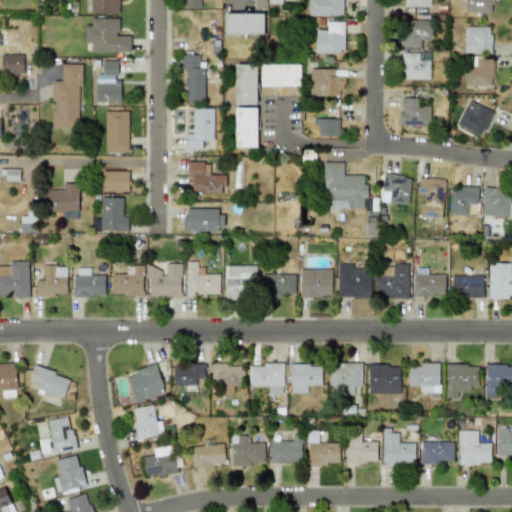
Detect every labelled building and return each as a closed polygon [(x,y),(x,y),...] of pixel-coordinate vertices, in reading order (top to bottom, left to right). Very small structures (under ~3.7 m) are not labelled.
[(90,0),(90,14),(119,13),(119,0),(90,0)] [(181,0),(181,7),(200,8),(200,0),(181,0)] [(343,0),(307,0),(307,15),(343,15),(343,0)] [(465,0),(465,12),(492,12),(492,0),(465,0)] [(263,13),(225,13),(225,34),(263,34),(263,13)] [(118,18),(90,17),(90,25),(84,25),(84,43),(90,43),(90,51),(130,52),(130,35),(118,35),(118,18)] [(431,20),(402,20),(402,47),(420,47),(420,39),(431,39),(431,20)] [(344,52),(344,22),(326,21),(326,30),(315,30),(315,52),(344,52)] [(463,52),(490,53),(490,26),(463,26),(463,52)] [(430,60),(419,60),(419,52),(402,52),(402,79),(430,79),(430,60)] [(0,54),(0,73),(22,72),(22,54),(0,54)] [(203,55),(181,55),(181,69),(186,69),(186,102),(203,102),(203,55)] [(493,57),(467,56),(466,85),(492,85),(493,57)] [(95,101),(119,102),(120,79),(116,79),(116,60),(102,60),(101,74),(96,74),(95,101)] [(78,64),(60,64),(61,80),(51,81),(52,129),(80,128),(78,64)] [(256,64),(234,64),(235,103),(256,103),(256,64)] [(300,64),(260,64),(260,86),(300,86),(300,64)] [(334,69),(310,68),(309,95),(343,95),(343,76),(334,75),(334,69)] [(430,105),(418,105),(418,98),(400,97),(400,124),(429,125),(430,105)] [(492,110),(467,100),(457,125),(482,136),(492,110)] [(212,140),(213,108),(192,107),(191,133),(185,133),(185,149),(201,149),(202,140),(212,140)] [(257,147),(256,107),(234,107),(235,147),(257,147)] [(104,151),(128,151),(128,111),(104,111),(104,151)] [(339,118),(316,118),(317,135),(339,135),(339,118)] [(187,162),(186,178),(192,178),(191,192),(223,193),(224,175),(208,174),(209,162),(187,162)] [(363,208),(363,198),(367,198),(367,183),(363,183),(363,175),(343,175),(343,162),(324,162),(325,208),(363,208)] [(18,169),(0,169),(0,181),(18,181),(18,169)] [(127,191),(128,171),(100,170),(100,191),(127,191)] [(407,205),(411,177),(384,173),(379,201),(407,205)] [(420,216),(441,218),(444,179),(419,177),(417,194),(422,194),(420,216)] [(46,211),(77,211),(78,183),(62,183),(62,189),(46,189),(46,211)] [(478,187),(450,185),(449,214),(477,215),(478,187)] [(511,204),(508,204),(509,188),(482,187),(481,216),(511,216),(511,204)] [(122,197),(100,197),(99,218),(93,218),(93,231),(127,231),(127,216),(122,216),(122,197)] [(184,209),(183,230),(223,231),(223,209),(184,209)] [(19,216),(19,232),(34,233),(35,216),(19,216)] [(0,296),(28,296),(28,261),(8,261),(8,266),(0,266),(0,296)] [(510,262),(487,263),(488,297),(511,297),(511,275),(510,276),(510,262)] [(180,263),(163,263),(163,266),(145,266),(146,296),(180,296),(180,263)] [(219,274),(203,273),(203,263),(185,263),(184,295),(219,295),(219,274)] [(337,297),(370,296),(369,268),(352,268),(352,263),(337,263),(337,297)] [(35,295),(66,295),(65,265),(42,265),(42,280),(35,280),(35,295)] [(110,274),(111,295),(142,295),(142,265),(126,265),(126,273),(110,274)] [(254,265),(224,265),(224,297),(254,297),(254,265)] [(407,297),(408,265),(375,265),(374,297),(407,297)] [(427,267),(413,268),(414,296),(444,296),(444,274),(427,274),(427,267)] [(103,296),(104,275),(89,274),(89,268),(74,268),(73,296),(103,296)] [(299,296),(331,296),(331,269),(299,268),(299,296)] [(295,274),(264,273),(264,295),(294,296),(295,274)] [(482,275),(451,275),(451,297),(482,296),(482,275)] [(211,362),(210,379),(222,379),(222,392),(232,393),(232,385),(242,385),(243,366),(231,366),(231,363),(211,362)] [(0,388),(1,388),(1,397),(16,396),(15,363),(0,363),(0,388)] [(361,363),(328,363),(328,389),(338,389),(338,394),(353,394),(353,385),(361,385),(361,363)] [(135,402),(164,392),(155,364),(125,374),(135,402)] [(172,385),(186,385),(186,389),(195,390),(195,379),(203,379),(204,364),(172,364),(172,385)] [(283,364),(249,364),(249,385),(267,386),(267,394),(282,394),(283,364)] [(289,393),(306,393),(306,385),(320,385),(321,364),(290,364),(289,393)] [(368,365),(368,393),(399,393),(399,364),(368,365)] [(407,385),(418,385),(418,392),(438,392),(439,364),(407,364),(407,385)] [(477,390),(477,364),(445,364),(444,398),(457,398),(457,389),(477,390)] [(511,364),(484,364),(483,396),(499,396),(499,388),(511,388),(511,364)] [(64,396),(68,375),(33,367),(30,380),(39,382),(37,390),(64,396)] [(163,434),(160,420),(155,421),(152,404),(131,408),(137,439),(163,434)] [(74,449),(68,416),(47,420),(49,437),(38,439),(40,454),(74,449)] [(511,432),(506,432),(506,427),(496,427),(496,454),(511,454),(511,432)] [(414,442),(398,442),(398,430),(381,430),(382,465),(414,464),(414,442)] [(490,443),(477,442),(477,430),(458,430),(457,463),(490,464),(490,443)] [(345,463),(377,462),(376,441),(360,441),(360,431),(344,432),(345,463)] [(263,442),(249,442),(248,435),(230,435),(231,465),(264,464),(263,442)] [(301,435),(292,435),(292,441),(270,440),(269,462),(300,463),(301,435)] [(420,442),(420,463),(452,462),(452,441),(420,442)] [(307,464),(338,464),(338,442),(307,442),(307,464)] [(193,467),(224,465),(223,444),(192,446),(193,467)] [(176,472),(171,445),(152,448),(153,454),(142,456),(145,477),(176,472)] [(55,492),(84,486),(77,454),(55,459),(59,475),(52,477),(55,492)] [(0,511),(13,511),(5,487),(0,488),(0,511)] [(68,510),(62,511),(91,511),(85,493),(65,499),(68,510)]
